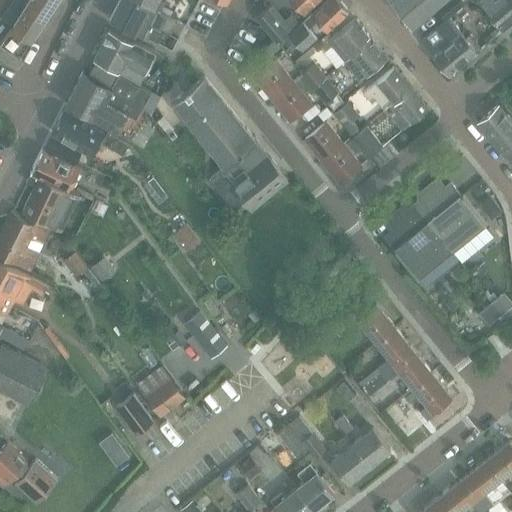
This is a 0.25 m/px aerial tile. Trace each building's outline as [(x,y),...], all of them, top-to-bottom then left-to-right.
[(27,0),(8,29),(0,41),(0,42),(19,56),(56,0),(27,0)] [(13,0),(0,18),(0,24),(8,29),(27,0),(13,0)] [(140,0),(119,0),(111,19),(148,37),(154,26),(171,34),(178,19),(159,10),(140,0)] [(140,0),(159,10),(164,0),(140,0)] [(291,31),(289,35),(301,49),(316,36),(308,27),(317,19),(326,29),(349,9),(340,0),(325,0),(300,23),(291,31)] [(293,0),(304,11),(316,0),(293,0)] [(388,0),(412,28),(444,0),(388,0)] [(446,19),(420,40),(448,74),(477,50),(477,49),(479,48),(479,44),(469,32),(465,35),(449,15),(465,2),(462,0),(446,0),(437,8),(446,19)] [(511,0),(477,0),(501,28),(511,18),(511,0)] [(269,6),(255,18),(273,38),(274,40),(264,48),(265,49),(270,55),(280,47),(278,44),(289,35),(291,31),(300,23),(292,13),(282,21),(269,6)] [(332,46),(325,52),(335,65),(343,59),(371,36),(355,17),(327,40),(332,46)] [(140,80),(155,49),(108,27),(93,57),(140,80)] [(371,36),(343,59),(359,79),(387,56),(371,36)] [(273,98),(294,81),(276,59),(255,76),(273,98)] [(150,90),(97,60),(89,74),(84,71),(66,103),(117,132),(127,113),(135,117),(150,90)] [(302,71),(311,84),(324,74),(314,61),(302,71)] [(389,103),(411,85),(394,65),(363,91),(371,101),(375,97),(383,108),(389,103)] [(294,81),(273,98),(290,120),(311,103),(320,96),(302,74),(294,81)] [(311,84),(314,86),(326,101),(339,91),(324,74),(311,84)] [(205,75),(172,101),(223,166),(209,177),(234,209),(244,201),(250,209),(287,179),(270,157),(269,158),(256,142),(257,141),(205,75)] [(411,85),(389,103),(396,111),(391,115),(402,128),(429,107),(411,85)] [(334,112),(352,133),(359,128),(352,120),(359,115),(348,101),(334,112)] [(511,119),(499,103),(478,121),(511,161),(511,159),(511,119)] [(64,108),(52,131),(91,152),(103,129),(64,108)] [(323,160),(344,144),(326,122),(305,139),(323,160)] [(369,155),(382,145),(366,126),(354,136),(369,155)] [(173,129),(167,133),(171,139),(177,134),(173,129)] [(102,143),(123,154),(129,143),(108,131),(102,143)] [(51,135),(45,146),(64,156),(74,161),(80,150),(69,145),(51,135)] [(347,142),(356,153),(362,148),(353,137),(347,142)] [(344,144),(323,160),(340,182),(361,165),(344,144)] [(79,166),(43,149),(41,149),(31,171),(69,189),(79,166)] [(79,193),(69,189),(31,171),(26,180),(35,184),(23,212),(62,230),(79,193)] [(423,204),(418,208),(451,249),(461,262),(494,236),(483,223),(485,221),(463,193),(461,194),(451,181),(445,186),(437,176),(419,191),(418,198),(423,204)] [(487,189),(475,198),(491,218),(503,209),(487,189)] [(451,249),(418,208),(413,212),(408,206),(401,205),(384,220),(391,229),(385,234),(396,247),(394,248),(417,276),(451,249)] [(2,230),(41,250),(50,229),(47,227),(12,210),(2,230)] [(187,221),(175,230),(190,250),(203,240),(187,221)] [(41,250),(2,230),(0,234),(0,254),(27,268),(31,270),(41,250)] [(97,288),(102,284),(76,251),(64,260),(76,275),(83,270),(97,288)] [(0,257),(0,307),(7,311),(15,297),(24,302),(31,285),(44,292),(48,284),(0,257)] [(295,265),(281,280),(291,290),(305,275),(295,265)] [(511,302),(503,291),(492,300),(503,314),(511,306),(511,302)] [(491,301),(479,311),(488,322),(490,324),(501,315),(503,314),(492,300),(491,301)] [(376,339),(394,325),(375,301),(360,314),(357,310),(346,320),(353,329),(362,322),(376,339)] [(189,329),(194,335),(211,358),(227,346),(210,323),(205,316),(189,329)] [(0,323),(0,334),(23,346),(28,338),(0,323)] [(332,325),(321,334),(329,344),(339,335),(332,325)] [(363,387),(412,348),(394,325),(376,339),(390,356),(376,367),(358,381),(363,387)] [(172,335),(179,345),(187,340),(179,330),(172,335)] [(0,388),(28,403),(46,367),(1,345),(0,347),(0,388)] [(414,384),(431,370),(412,348),(363,387),(369,394),(401,368),(414,384)] [(431,370),(414,384),(427,401),(418,408),(426,418),(437,409),(434,406),(449,393),(431,370)] [(145,395),(159,415),(185,395),(170,376),(145,395)] [(336,388),(348,401),(357,393),(344,380),(336,388)] [(136,432),(152,420),(132,393),(116,406),(136,432)] [(336,420),(346,433),(354,427),(344,414),(336,420)] [(289,423),(288,423),(309,449),(316,458),(317,457),(326,449),(299,415),(295,418),(289,423)] [(288,423),(277,432),(298,457),(309,449),(288,423)] [(369,465),(391,448),(373,426),(352,443),(369,465)] [(485,458),(500,476),(511,466),(511,442),(509,439),(485,458)] [(8,442),(0,449),(0,482),(4,486),(11,479),(36,502),(58,479),(36,458),(29,465),(27,463),(28,461),(8,442)] [(349,481),(369,465),(352,443),(332,459),(349,481)] [(251,457),(239,465),(250,480),(262,471),(251,457)] [(462,476),(487,508),(494,503),(483,489),(500,476),(485,458),(462,476)] [(313,509),(333,493),(316,471),(314,473),(309,467),(301,474),(306,480),(296,488),(313,509)] [(439,494),(453,511),(454,511),(470,500),(479,511),(482,511),(487,508),(462,476),(439,494)] [(236,492),(249,509),(262,499),(249,482),(236,492)] [(281,511),(309,511),(313,509),(296,488),(286,495),(282,491),(271,499),(281,511)] [(453,511),(439,494),(416,511),(453,511)] [(181,509),(180,510),(181,511),(200,511),(201,511),(192,500),(181,509)] [(494,503),(487,508),(490,511),(507,511),(498,500),(494,503)]
